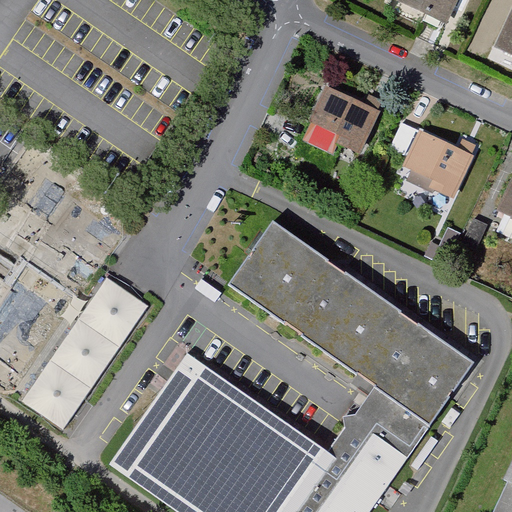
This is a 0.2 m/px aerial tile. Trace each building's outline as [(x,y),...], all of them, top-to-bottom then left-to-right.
[(461,0),(392,0),(391,4),(448,30),(461,0)] [(511,14),(495,51),(511,59),(511,14)] [(383,112),(327,86),(307,129),(364,154),(383,112)] [(477,156),(420,130),(401,172),(457,198),(477,156)] [(511,183),(496,219),(511,226),(511,183)] [(355,224),(371,194),(357,186),(352,196),(338,189),(328,210),(341,217),(355,224)] [(372,511),(475,368),(421,330),(274,226),(230,288),(376,392),(329,458),(188,358),(110,467),(173,511),(372,511)] [(63,435),(149,310),(107,281),(20,406),(63,435)] [(77,298),(65,318),(76,325),(88,305),(77,298)] [(511,511),(511,469),(504,485),(510,488),(498,511),(511,511)]
